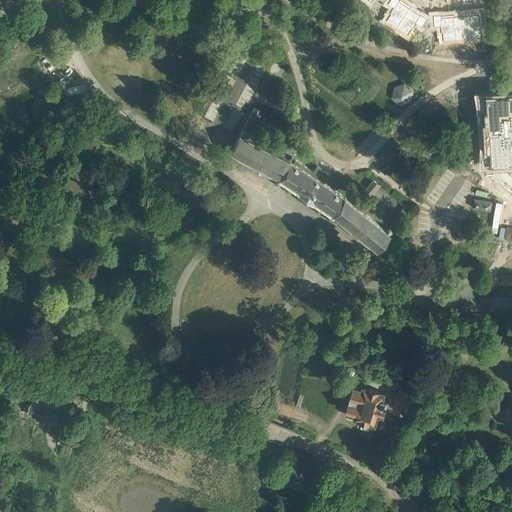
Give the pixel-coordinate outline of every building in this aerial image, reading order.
[(389,12),(385,19),(396,26),(409,6),(400,0),(387,0),(387,2),(392,5),(388,11),(389,12)] [(409,6),(396,26),(407,33),(411,27),(412,28),(416,22),(421,25),(427,17),(420,12),(419,13),(409,6)] [(479,12),(466,13),(468,37),(481,36),(481,34),(483,34),(482,22),(481,22),(481,20),(480,21),(479,12)] [(466,13),(453,14),(455,38),(468,37),(466,13)] [(441,14),(432,15),(433,25),(440,24),(440,31),(441,31),(442,40),(455,38),(453,14),(441,15),(441,14)] [(487,107),(481,107),(484,147),(490,147),(491,162),(511,160),(511,90),(486,92),(487,107)] [(254,107),(230,151),(238,156),(250,163),(250,162),(258,166),(258,167),(270,174),(271,173),(278,177),(278,178),(332,214),(339,219),(339,220),(350,229),(350,228),(357,234),(368,243),(376,249),(391,229),(389,227),(386,230),(365,213),(370,207),(365,204),(380,186),(378,184),(373,180),(355,202),(356,202),(354,204),(344,197),(323,183),(329,174),(317,165),(313,171),(295,159),(293,162),(290,160),(287,158),(278,154),(248,138),(257,120),(262,112),(254,107)] [(491,210),(492,201),(474,198),(472,207),(491,210)] [(29,391),(27,397),(32,398),(30,405),(38,407),(39,400),(42,401),(47,382),(36,379),(35,383),(32,382),(29,391)] [(47,382),(42,401),(67,408),(73,388),(62,385),(61,387),(47,382)] [(355,416),(375,422),(378,412),(383,413),(386,404),(387,402),(386,402),(387,399),(382,397),(384,392),(364,386),(363,389),(355,387),(348,411),(356,413),(355,416)] [(401,388),(395,408),(407,411),(413,392),(401,388)] [(29,404),(27,413),(31,414),(36,416),(39,407),(38,407),(30,405),(29,404)] [(39,407),(36,416),(42,417),(45,409),(40,408),(39,407)] [(295,484),(294,487),(299,489),(300,486),(315,492),(323,471),(314,468),(312,472),(291,464),(286,477),(282,475),(279,481),(288,485),(290,482),(295,484)] [(319,497),(313,495),(310,503),(316,505),(319,497)]
